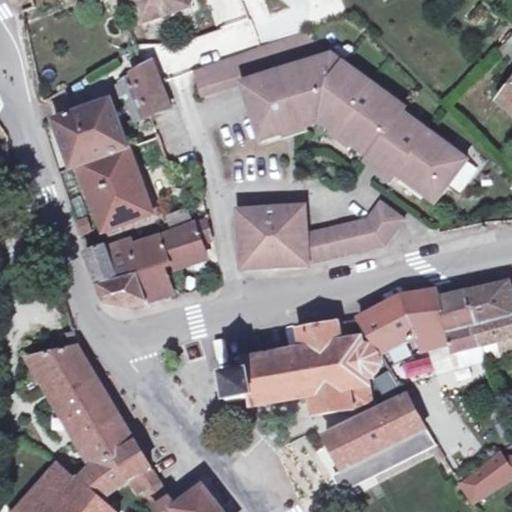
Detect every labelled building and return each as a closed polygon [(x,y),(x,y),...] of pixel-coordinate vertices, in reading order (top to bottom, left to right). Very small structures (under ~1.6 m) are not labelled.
[(133,0),(143,24),(191,7),(188,0),(133,0)] [(437,204),(468,161),(404,113),(407,109),(303,33),(194,72),(203,98),(244,85),(262,142),(322,123),(336,132),(340,126),(358,140),(354,146),(370,157),(371,156),(437,204)] [(511,62),(511,38),(499,52),(511,63),(511,62)] [(150,64),(144,67),(133,74),(150,118),(168,111),(150,64)] [(136,122),(149,118),(132,75),(121,82),(136,122)] [(511,87),(501,102),(511,110),(511,87)] [(112,101),(56,122),(73,169),(80,167),(130,149),(112,101)] [(154,214),(130,149),(80,167),(82,171),(106,232),(154,214)] [(308,235),(310,264),(356,253),(387,246),(406,220),(382,202),(369,220),(308,235)] [(244,269),(310,264),(308,235),(306,207),(240,212),(244,269)] [(192,225),(204,256),(207,255),(202,243),(213,239),(210,219),(207,220),(192,225)] [(85,220),(76,224),(80,235),(90,231),(85,220)] [(204,256),(192,225),(162,237),(173,266),(204,256)] [(173,266),(162,237),(136,247),(139,274),(164,267),(164,268),(166,268),(173,266)] [(133,240),(108,249),(120,280),(139,274),(136,247),(133,240)] [(120,280),(108,249),(107,246),(87,252),(100,286),(120,280)] [(176,295),(166,268),(164,268),(164,267),(139,274),(149,304),(176,295)] [(120,280),(100,286),(105,299),(108,303),(131,307),(149,304),(139,274),(120,280)] [(466,292),(483,344),(511,337),(511,293),(509,284),(504,283),(466,292)] [(466,292),(441,298),(440,293),(403,298),(419,337),(421,346),(423,352),(443,347),(452,345),(454,352),(483,344),(466,292)] [(361,320),(382,355),(410,341),(414,350),(421,346),(419,337),(403,298),(361,320)] [(368,339),(358,322),(340,324),(300,331),(303,350),(245,361),(247,370),(224,373),(229,403),(252,398),(253,407),(312,397),(316,416),(374,407),(372,387),(371,387),(371,380),(375,378),(378,375),(381,370),(382,364),(382,359),(381,354),(372,345),(364,344),(363,340),(368,339)] [(511,353),(511,337),(483,344),(489,360),(511,353)] [(454,370),(489,360),(483,344),(454,352),(452,345),(443,347),(446,361),(451,360),(454,370)] [(80,348),(31,359),(49,389),(95,466),(81,482),(104,503),(105,502),(112,493),(130,483),(152,468),(80,348)] [(392,370),(376,381),(389,403),(406,393),(392,370)] [(427,430),(427,429),(409,397),(327,437),(345,471),(361,463),(375,456),(382,470),(436,443),(429,429),(427,430)] [(368,477),(382,470),(375,456),(361,463),(368,477)] [(54,511),(81,482),(58,462),(14,511),(54,511)] [(205,487),(177,508),(171,497),(152,468),(130,483),(138,493),(143,489),(161,511),(223,511),(211,497),(205,487)] [(477,472),(463,484),(472,498),(487,487),(477,472)] [(104,503),(81,482),(54,511),(116,511),(105,502),(104,503)]
